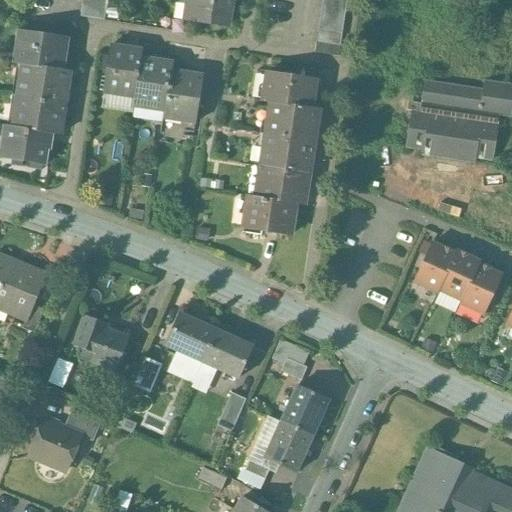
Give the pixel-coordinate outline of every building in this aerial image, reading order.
[(106,0),(82,0),(82,5),(106,9),(106,0)] [(189,0),(189,3),(186,20),(226,26),(229,0),(189,0)] [(106,9),(82,5),(80,17),(104,21),(106,9)] [(67,31),(57,29),(56,37),(65,39),(67,31)] [(342,33),(318,30),(317,41),(340,45),(342,33)] [(56,37),(19,32),(14,64),(22,65),(62,71),(62,70),(66,39),(65,39),(56,37)] [(340,45),(317,41),(315,53),(338,57),(340,45)] [(142,50),(111,46),(103,93),(134,98),(140,58),(142,50)] [(173,63),(140,58),(134,98),(134,101),(165,106),(171,71),(173,63)] [(62,71),(22,65),(17,96),(18,96),(65,103),(70,71),(62,70),(62,71)] [(171,71),(165,106),(163,117),(195,122),(202,76),(171,71)] [(315,80),(267,72),(263,102),(318,110),(307,108),(308,99),(312,100),(315,80)] [(483,90),(424,81),(421,104),(424,105),(423,113),(411,111),(405,148),(422,151),(422,156),(475,164),(476,159),(493,162),(500,116),(511,118),(511,114),(511,85),(484,81),(483,90)] [(65,103),(18,96),(12,127),(13,128),(52,134),(60,136),(65,103)] [(263,102),(271,104),(261,166),(308,174),(318,110),(263,102)] [(52,134),(13,128),(12,127),(5,126),(0,156),(0,158),(45,166),(47,151),(49,151),(52,134)] [(261,166),(256,197),(256,198),(295,204),(295,205),(303,206),(308,174),(261,166)] [(295,204),(256,198),(256,197),(248,196),(242,228),(290,236),(295,205),(295,204)] [(455,254),(431,243),(413,282),(437,293),(439,291),(438,290),(455,254)] [(480,262),(456,251),(455,254),(438,290),(439,291),(461,301),(478,265),(480,262)] [(46,277),(0,257),(0,304),(12,309),(10,314),(27,321),(28,321),(34,307),(46,277)] [(478,265),(461,301),(459,303),(483,315),(502,276),(478,265)] [(34,307),(28,321),(27,321),(23,330),(34,335),(44,311),(34,307)] [(108,324),(85,316),(74,346),(83,349),(80,358),(116,371),(129,337),(106,329),(108,324)] [(216,332),(180,316),(167,347),(202,362),(216,332)] [(253,349),(216,332),(202,362),(239,379),(253,349)] [(143,359),(132,385),(145,391),(156,365),(143,359)] [(308,368),(287,359),(282,372),(302,381),(308,368)] [(13,384),(0,378),(0,406),(3,408),(13,384)] [(115,379),(100,411),(117,418),(131,386),(115,379)] [(329,401),(298,387),(283,423),(314,437),(329,401)] [(245,401),(234,396),(226,415),(237,420),(245,401)] [(100,424),(71,412),(64,429),(81,436),(80,437),(93,442),(100,424)] [(64,429),(44,420),(29,456),(65,471),(80,437),(81,436),(64,429)] [(314,437),(283,423),(267,460),(298,473),(314,437)] [(470,471),(455,464),(457,459),(430,446),(422,462),(423,463),(400,511),(443,511),(446,507),(457,511),(484,511),(487,506),(498,511),(511,511),(511,493),(469,473),(470,471)] [(271,469),(252,461),(247,472),(266,481),(271,469)] [(228,479),(204,468),(199,481),(222,492),(228,479)] [(267,511),(244,498),(235,511),(267,511)]
